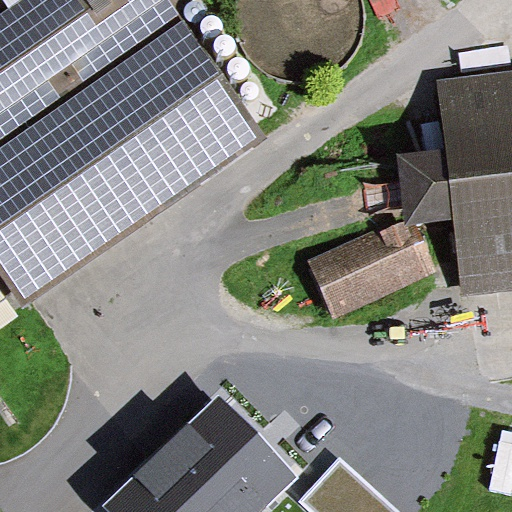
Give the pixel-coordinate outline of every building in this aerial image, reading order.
[(0,0),(0,2),(9,15),(31,0),(0,0)] [(31,0),(9,15),(0,21),(0,285),(21,317),(266,149),(177,19),(205,0),(31,0)] [(511,74),(430,85),(457,295),(511,288),(511,74)] [(405,231),(314,271),(337,323),(428,283),(405,231)] [(206,373),(109,511),(293,511),(331,460),(206,373)] [(511,487),(511,428),(506,427),(492,482),(511,487)]
